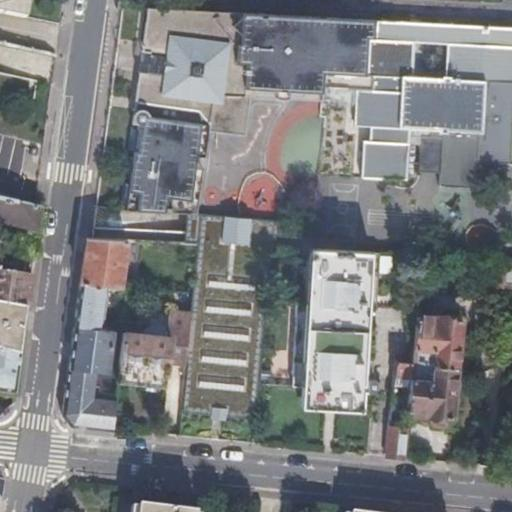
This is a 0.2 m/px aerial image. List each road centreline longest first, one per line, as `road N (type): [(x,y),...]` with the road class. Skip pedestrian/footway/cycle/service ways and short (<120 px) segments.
road 1 (residential): [(511,493),(34,447)]
road 2 (residential): [(95,0),(34,447)]
